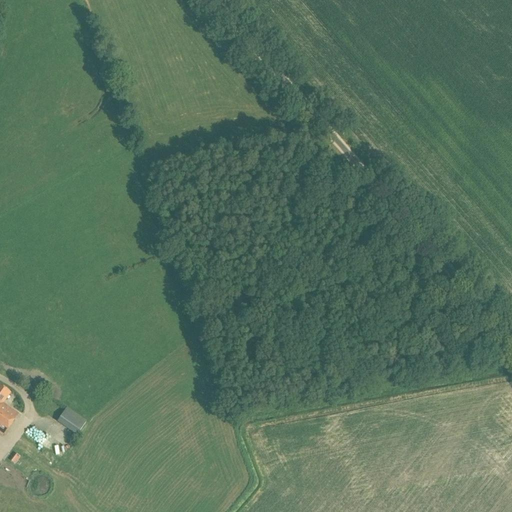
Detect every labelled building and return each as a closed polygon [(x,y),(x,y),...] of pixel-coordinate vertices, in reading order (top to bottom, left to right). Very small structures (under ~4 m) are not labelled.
[(2,405),(10,393),(0,386),(0,432),(4,435),(18,416),(2,405)] [(77,437),(86,423),(66,408),(56,422),(77,437)] [(45,445),(60,452),(64,442),(49,436),(45,445)] [(39,497),(41,497),(43,497),(45,496),(46,495),(48,494),(49,492),(50,490),(50,488),(50,486),(50,484),(50,482),(49,480),(47,479),(46,477),(44,476),(42,476),(40,476),(38,476),(35,476),(34,477),(32,479),(31,480),(30,482),(29,484),(29,486),(29,488),(30,490),(30,492),(32,494),(33,495),(35,496),(37,497),(39,497)] [(54,497),(64,501),(68,491),(58,487),(54,497)]
